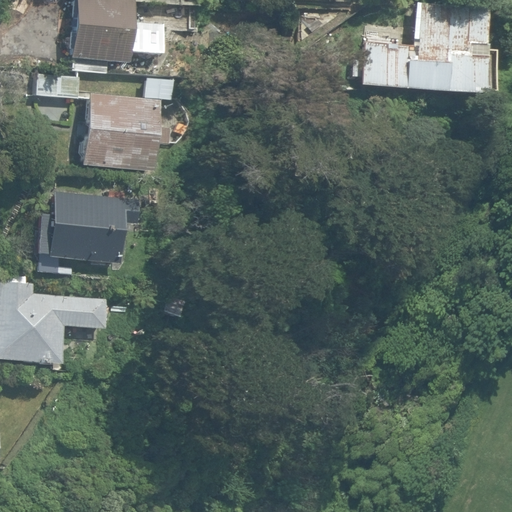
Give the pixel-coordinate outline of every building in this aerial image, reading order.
[(71,0),(66,57),(123,63),(124,52),(156,55),(159,24),(129,21),(130,0),(71,0)] [(354,85),(468,96),(472,59),(456,57),(457,46),(470,47),(474,11),(411,5),(407,46),(358,42),(354,85)] [(266,80),(268,63),(237,59),(235,76),(266,80)] [(32,95),(65,98),(67,77),(34,74),(32,95)] [(170,81),(144,80),(144,99),(169,100),(170,81)] [(76,166),(148,173),(150,144),(164,145),(166,127),(153,126),(155,101),(83,94),(76,166)] [(33,256),(113,264),(117,224),(131,225),(133,200),(120,199),(120,193),(105,191),(105,197),(49,192),(47,213),(37,212),(33,256)] [(0,358),(56,364),(59,326),(99,329),(101,300),(26,294),(27,285),(0,282),(0,358)]
